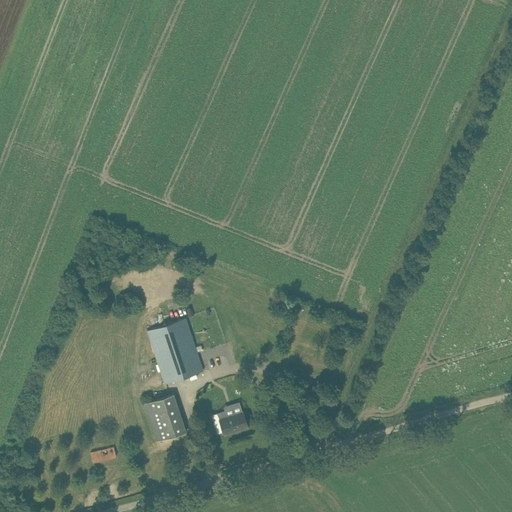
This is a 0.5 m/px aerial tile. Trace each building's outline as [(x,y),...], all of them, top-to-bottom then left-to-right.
[(164,383),(203,370),(186,317),(147,329),(164,383)] [(275,320),(273,327),(283,329),(285,322),(275,320)] [(145,402),(154,430),(157,440),(186,430),(173,392),(145,402)] [(226,412),(218,415),(224,433),(248,426),(243,411),(227,416),(226,412)] [(116,456),(114,446),(90,451),(93,461),(116,456)]
